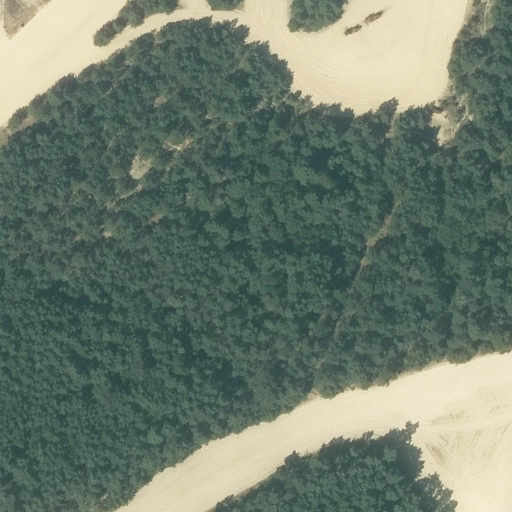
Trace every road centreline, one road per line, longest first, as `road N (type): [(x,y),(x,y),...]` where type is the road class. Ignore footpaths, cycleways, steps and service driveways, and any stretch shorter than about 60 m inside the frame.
road 1 (track): [(511,382),(344,418),(153,511)]
road 2 (track): [(473,511),(450,463),(412,432),(344,418)]
road 3 (track): [(94,0),(0,95)]
